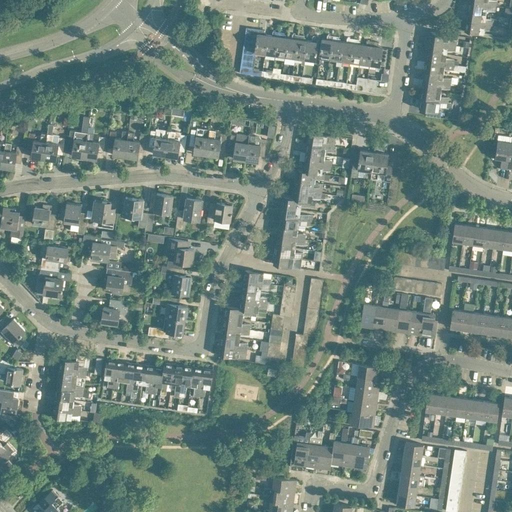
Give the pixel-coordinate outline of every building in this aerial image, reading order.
[(495,10),(495,6),(468,2),(467,12),(486,14),(487,9),(495,10)] [(486,17),(486,14),(467,12),(466,21),(493,24),(497,25),(497,19),(486,17)] [(492,30),(493,24),(466,21),(464,30),(483,33),(484,29),(492,30)] [(257,35),(258,29),(246,27),(245,34),(257,35)] [(265,53),(267,34),(264,34),(264,29),(258,29),(257,35),(256,42),(255,48),(255,52),(265,53)] [(275,54),(278,31),(272,31),(271,35),(267,34),(265,53),(275,54)] [(285,56),(287,37),(283,36),(284,32),(278,31),(275,54),(285,56)] [(448,39),(449,34),(430,31),(428,41),(456,45),(457,40),(448,39)] [(295,57),(298,34),(292,33),(292,38),(287,37),(285,56),(295,57)] [(256,42),(257,35),(245,34),(244,40),(256,42)] [(304,65),(305,59),(308,40),(303,39),(304,35),(298,34),(295,57),(301,58),(300,64),(304,65)] [(330,58),(333,35),(327,34),(326,39),(322,38),(320,57),(330,58)] [(339,60),(342,41),(338,40),(339,36),(333,35),(330,58),(336,59),(335,65),(339,66),(339,60)] [(312,41),(308,40),(305,59),(315,60),(318,37),(313,36),(312,41)] [(349,61),(353,38),(346,37),(346,41),(342,41),(339,60),(339,66),(343,66),(343,60),(349,61)] [(359,63),(362,44),(358,43),(358,39),(353,38),(349,61),(359,63)] [(255,48),(256,42),(244,40),(243,47),(255,48)] [(369,64),(372,41),(366,40),(366,44),(362,44),(359,63),(369,64)] [(378,42),(372,41),(369,64),(376,65),(376,70),(379,70),(382,46),(378,46),(378,42)] [(455,50),(456,45),(428,41),(427,51),(446,54),(447,49),(455,50)] [(254,55),(255,52),(255,48),(243,47),(242,53),(254,55)] [(446,58),(446,54),(427,51),(425,60),(453,65),(454,59),(446,58)] [(253,61),(254,55),(242,53),(241,59),(253,61)] [(253,68),(253,61),(241,59),(240,66),(253,68)] [(465,66),(453,65),(425,60),(424,70),(443,73),(444,69),(465,72),(465,66)] [(443,77),(443,73),(424,70),(423,79),(450,83),(455,84),(456,79),(443,77)] [(376,92),(377,86),(361,83),(362,77),(357,76),(356,84),(355,89),(376,92)] [(377,79),(362,77),(361,83),(377,86),(377,79)] [(449,89),(450,83),(423,79),(421,89),(441,92),(441,88),(449,89)] [(440,96),(441,92),(421,89),(420,98),(448,102),(448,97),(440,96)] [(452,108),(453,103),(448,102),(420,98),(419,108),(427,109),(426,115),(439,117),(440,111),(438,111),(439,106),(452,108)] [(206,155),(209,129),(197,127),(197,129),(191,129),(189,145),(195,146),(194,152),(205,154),(205,155),(206,155)] [(57,153),(62,154),(65,137),(59,137),(59,135),(53,134),(51,134),(52,128),(48,128),(47,133),(44,159),(44,158),(56,160),(57,153)] [(84,158),(88,132),(88,130),(82,129),(82,131),(70,130),(67,148),(73,149),(72,155),(84,157),(84,158)] [(165,156),(169,130),(163,129),(162,137),(156,136),(157,130),(151,129),(148,146),(154,146),(153,153),(165,155),(165,156)] [(219,149),(225,150),(227,134),(221,133),(220,139),(214,138),(215,130),(209,129),(206,155),(206,154),(218,156),(219,149)] [(125,157),(128,131),(122,130),(121,138),(115,137),(116,131),(110,130),(108,147),(114,148),(113,154),(124,156),(124,157),(125,157)] [(179,150),(184,151),(187,135),(181,134),(181,132),(169,130),(165,156),(166,156),(166,155),(178,157),(179,150)] [(138,151),(144,152),(146,135),(140,135),(139,141),(133,140),(134,132),(128,131),(125,157),(125,156),(137,158),(138,151)] [(44,159),(47,133),(41,132),(40,140),(34,139),(35,133),(29,133),(27,149),(32,150),(31,156),(43,158),(43,159),(44,159)] [(98,152),(103,153),(105,136),(99,136),(99,142),(93,141),(94,133),(88,132),(84,158),(85,158),(85,157),(97,159),(98,152)] [(327,139),(327,135),(308,132),(307,142),(334,146),(335,140),(327,139)] [(245,161),(249,135),(243,134),(242,142),(236,141),(237,135),(231,134),(229,150),(234,151),(233,158),(245,159),(245,161)] [(259,155),(264,155),(266,139),(261,138),(259,136),(255,136),(249,135),(245,161),(246,161),(246,160),(258,161),(259,155)] [(510,142),(509,142),(497,140),(496,148),(492,147),(491,157),(501,158),(500,168),(506,169),(510,142)] [(15,162),(21,162),(23,146),(17,145),(16,151),(10,150),(11,143),(5,142),(2,168),(2,167),(14,168),(15,162)] [(333,151),(334,146),(307,142),(305,151),(325,154),(325,150),(333,151)] [(371,177),(374,152),(361,150),(360,157),(354,156),(351,175),(371,177)] [(324,158),(325,154),(305,151),(304,161),(331,165),(332,159),(324,158)] [(387,161),(388,154),(374,152),(371,177),(378,178),(379,171),(385,172),(384,179),(390,180),(393,162),(387,161)] [(331,170),(331,165),(304,161),(303,170),(322,173),(322,169),(331,170)] [(322,173),(303,170),(297,169),(295,179),(315,182),(315,178),(323,179),(324,174),(322,173)] [(314,186),(315,182),(295,179),(294,189),(321,193),(322,187),(314,186)] [(321,198),(321,193),(294,189),(293,198),(310,201),(312,201),(312,197),(321,198)] [(173,195),(157,193),(154,210),(170,212),(173,195)] [(142,211),(143,199),(126,196),(123,214),(139,216),(138,225),(145,226),(147,212),(142,211)] [(309,206),(310,201),(293,198),(283,196),(281,207),(300,209),(301,205),(309,206)] [(185,211),(178,210),(176,228),(183,229),(184,217),(199,220),(202,199),(187,197),(185,211)] [(110,208),(111,202),(95,200),(92,218),(105,220),(104,227),(113,228),(116,209),(110,208)] [(217,201),(216,203),(216,209),(209,208),(207,222),(214,223),(215,218),(230,220),(233,204),(217,201)] [(81,210),(82,204),(66,202),(63,221),(79,223),(78,227),(84,228),(87,211),(81,210)] [(51,214),(52,205),(43,204),(42,207),(35,206),(33,222),(46,224),(45,228),(54,229),(56,215),(51,214)] [(20,214),(20,211),(15,210),(16,208),(3,206),(0,227),(11,229),(10,235),(12,236),(12,238),(13,241),(15,242),(22,243),(26,215),(20,214)] [(300,214),(300,209),(281,207),(280,216),(307,220),(308,215),(300,214)] [(154,213),(147,212),(145,226),(145,229),(152,230),(154,213)] [(311,226),(312,221),(307,220),(280,216),(279,225),(298,228),(304,229),(305,225),(311,226)] [(463,242),(465,224),(454,223),(452,241),(463,242)] [(473,243),(475,226),(465,224),(463,242),(473,243)] [(297,232),(298,228),(279,225),(277,235),(305,239),(305,233),(297,232)] [(483,245),(485,227),(475,226),(473,243),(483,245)] [(493,246),(496,229),(485,227),(483,245),(493,246)] [(503,248),(506,230),(496,229),(493,246),(503,248)] [(511,248),(511,230),(506,230),(503,248),(511,248)] [(94,241),(95,236),(95,235),(84,234),(81,250),(82,251),(83,245),(93,246),(91,257),(97,258),(98,256),(108,257),(107,260),(108,260),(109,256),(115,257),(117,246),(110,245),(111,244),(94,241)] [(304,244),(305,239),(277,235),(276,244),(295,247),(296,243),(304,244)] [(193,256),(194,249),(187,248),(188,241),(168,238),(167,248),(175,249),(175,254),(164,259),(163,265),(169,266),(178,268),(179,262),(192,263),(192,262),(193,262),(194,256),(193,256)] [(294,251),(295,247),(276,244),(275,254),(302,258),(303,252),(294,251)] [(42,257),(41,268),(56,270),(58,259),(66,260),(68,248),(48,245),(46,257),(42,257)] [(301,263),(302,258),(275,254),(273,264),(292,266),(293,262),(301,263)] [(189,293),(191,275),(184,274),(185,268),(178,268),(169,266),(168,273),(174,274),(172,291),(189,293)] [(62,287),(63,278),(57,277),(58,270),(56,270),(41,268),(40,268),(39,279),(45,280),(44,293),(61,295),(62,289),(63,287),(62,287)] [(122,292),(123,283),(124,277),(132,278),(133,271),(116,269),(117,269),(117,276),(108,275),(106,289),(122,292)] [(244,270),(243,279),(270,283),(271,278),(272,273),(263,272),(244,270)] [(322,286),(323,278),(311,277),(310,284),(322,286)] [(269,289),(270,283),(243,279),(242,289),(261,292),(261,287),(269,289)] [(295,291),(296,282),(284,280),(283,289),(295,291)] [(260,296),(261,292),(242,289),(240,298),(267,302),(268,297),(260,296)] [(293,299),(295,291),(283,289),(281,297),(293,299)] [(320,298),(321,292),(309,290),(308,296),(320,298)] [(185,319),(187,305),(173,303),(174,297),(154,294),(153,302),(167,304),(165,316),(185,319)] [(292,307),(293,299),(281,297),(280,305),(292,307)] [(125,314),(127,301),(110,298),(110,299),(112,299),(111,307),(104,306),(102,321),(117,324),(119,313),(125,314)] [(267,308),(267,302),(240,298),(239,308),(252,310),(258,311),(266,312),(267,308)] [(373,327),(376,305),(364,303),(360,325),(373,327)] [(291,316),(292,307),(280,305),(279,314),(285,315),(291,316)] [(385,329),(388,306),(376,305),(373,327),(385,329)] [(252,315),(252,310),(239,308),(225,306),(224,316),(243,318),(243,314),(252,315)] [(396,330),(400,308),(388,306),(385,329),(396,330)] [(318,317),(319,310),(307,308),(306,315),(318,317)] [(408,332),(412,310),(400,308),(396,330),(408,332)] [(461,328),(462,310),(452,309),(450,327),(461,328)] [(421,334),(424,312),(412,310),(408,332),(421,334)] [(471,330),(473,312),(462,310),(461,328),(471,330)] [(436,313),(424,312),(421,334),(433,336),(435,320),(436,313)] [(481,331),(483,313),(473,312),(471,330),(481,331)] [(284,322),(285,315),(279,314),(273,313),(272,321),(284,322)] [(490,333),(493,315),(483,313),(481,331),(490,333)] [(317,323),(318,317),(306,315),(305,321),(317,323)] [(501,334),(503,316),(493,315),(490,333),(501,334)] [(183,333),(185,319),(165,316),(163,328),(149,326),(148,334),(168,337),(169,331),(183,333)] [(242,322),(243,318),(224,316),(222,325),(250,329),(250,324),(242,322)] [(511,336),(511,328),(511,317),(503,316),(501,334),(511,336)] [(25,329),(14,318),(8,323),(2,318),(0,319),(0,337),(5,333),(17,345),(24,338),(21,335),(22,333),(21,333),(25,329)] [(283,329),(284,322),(272,321),(271,328),(283,329)] [(316,329),(317,323),(305,321),(304,328),(316,329)] [(249,334),(249,329),(250,329),(222,325),(221,334),(240,337),(241,333),(249,334)] [(239,341),(240,337),(221,334),(220,344),(247,348),(248,343),(239,341)] [(281,342),(282,335),(270,334),(269,341),(281,342)] [(306,348),(307,341),(295,339),(294,346),(306,348)] [(268,348),(269,341),(261,340),(260,350),(262,350),(267,351),(268,348)] [(280,350),(281,342),(269,341),(268,348),(280,350)] [(245,358),(247,348),(220,344),(218,354),(245,358)] [(279,357),(280,350),(268,348),(267,351),(267,355),(279,357)] [(85,366),(86,356),(77,354),(76,360),(60,358),(59,368),(86,372),(87,366),(85,366)] [(103,358),(97,357),(94,373),(101,374),(101,368),(103,358)] [(20,383),(22,368),(16,367),(17,361),(3,358),(0,361),(0,371),(6,373),(5,381),(20,383)] [(112,387),(116,360),(107,358),(104,378),(108,378),(107,386),(112,387)] [(123,380),(126,361),(116,360),(112,387),(118,388),(119,380),(123,380)] [(131,390),(135,362),(126,361),(123,380),(127,381),(126,389),(131,390)] [(142,383),(144,368),(145,364),(135,362),(131,390),(137,390),(138,382),(142,383)] [(172,382),(174,363),(164,362),(164,366),(163,368),(161,385),(161,389),(166,390),(167,381),(172,382)] [(180,392),(183,368),(184,364),(174,363),(172,382),(171,388),(175,388),(174,391),(180,392)] [(380,370),(380,368),(380,366),(359,363),(357,375),(379,378),(380,378),(381,370),(380,370)] [(150,392),(154,368),(154,365),(145,364),(144,368),(142,383),(146,383),(145,392),(150,392)] [(190,385),(193,368),(193,366),(184,364),(183,368),(180,392),(179,395),(185,396),(186,384),(190,385)] [(161,385),(163,368),(164,366),(154,365),(154,368),(150,392),(156,393),(157,385),(161,385)] [(199,394),(203,368),(203,367),(193,366),(193,368),(190,385),(195,385),(193,395),(199,396),(199,394)] [(213,369),(212,368),(203,367),(203,368),(199,394),(204,395),(205,387),(210,388),(213,369)] [(268,367),(268,368),(267,374),(276,376),(277,368),(268,367)] [(85,377),(86,372),(59,368),(57,377),(76,380),(84,381),(85,382),(86,377),(85,377)] [(378,382),(379,378),(357,375),(355,387),(378,390),(379,382),(378,382)] [(84,381),(76,380),(57,377),(56,387),(83,391),(84,386),(84,385),(84,381)] [(87,392),(83,391),(56,387),(55,396),(73,399),(74,395),(89,397),(90,392),(87,392)] [(376,402),(378,390),(355,387),(354,399),(376,402)] [(10,390),(0,388),(0,401),(2,402),(1,410),(15,413),(18,397),(9,396),(10,390)] [(436,411),(438,393),(428,392),(425,410),(436,411)] [(446,412),(448,395),(438,393),(436,411),(446,412)] [(456,414),(458,396),(448,395),(446,412),(456,414)] [(73,403),(73,399),(55,396),(53,406),(80,410),(81,404),(73,403)] [(466,415),(469,398),(458,396),(456,414),(466,415)] [(511,415),(511,397),(504,396),(502,414),(511,415)] [(476,417),(479,399),(469,398),(466,415),(476,417)] [(375,414),(376,402),(354,399),(352,411),(375,414)] [(486,418),(489,400),(479,399),(476,417),(486,418)] [(500,402),(489,400),(486,418),(497,420),(500,402)] [(79,419),(80,410),(53,406),(52,416),(79,419)] [(175,415),(195,417),(196,412),(176,409),(175,415)] [(95,411),(93,422),(100,423),(102,412),(95,411)] [(373,426),(375,414),(352,411),(350,423),(373,426)] [(343,465),(346,442),(347,428),(342,427),(341,441),(334,440),(333,446),(331,463),(343,465)] [(354,466),(358,444),(359,433),(360,430),(355,429),(353,443),(346,442),(343,465),(354,466)] [(306,466),(310,437),(311,431),(306,430),(306,435),(295,433),(291,461),(294,461),(294,464),(306,466)] [(318,467),(321,444),(323,430),(318,430),(317,438),(310,437),(306,466),(318,467)] [(422,454),(423,444),(405,441),(404,451),(422,454)] [(3,446),(0,442),(0,463),(0,464),(9,455),(8,455),(14,450),(7,442),(3,446)] [(331,463),(333,446),(321,444),(318,467),(330,469),(331,463)] [(370,446),(358,444),(354,466),(366,468),(370,446)] [(466,457),(467,451),(467,450),(454,448),(453,455),(466,457)] [(420,464),(422,454),(404,451),(402,462),(420,464)] [(419,474),(420,464),(402,462),(401,472),(419,474)] [(425,475),(419,474),(401,472),(399,482),(417,484),(423,485),(425,475)] [(94,475),(87,482),(110,505),(117,497),(94,475)] [(295,492),(296,479),(274,476),(272,488),(295,492)] [(416,494),(417,484),(399,482),(398,492),(416,494)] [(293,504),(295,492),(272,488),(264,487),(263,493),(271,494),(270,501),(293,504)] [(38,502),(44,508),(39,511),(61,511),(57,507),(64,501),(53,489),(38,502)] [(414,505),(416,494),(398,492),(396,503),(414,505)] [(291,511),(293,504),(270,501),(268,511),(291,511)] [(350,511),(352,505),(334,503),(332,511),(350,511)] [(458,511),(459,505),(447,503),(446,510),(458,511)]
